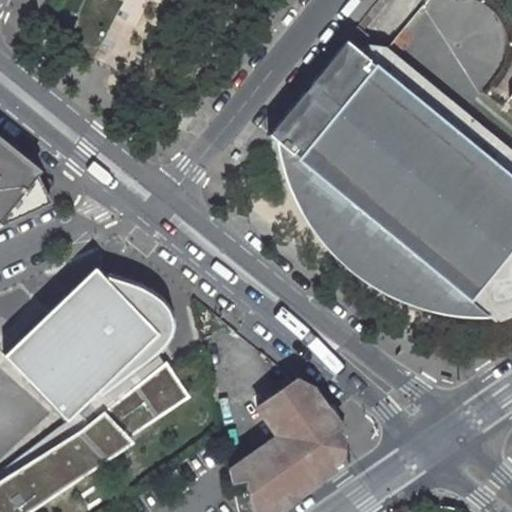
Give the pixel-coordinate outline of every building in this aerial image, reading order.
[(511,155),(356,27),(345,41),(267,135),(275,142),(279,164),(284,183),(294,206),(304,223),(319,243),(337,263),(343,268),(346,271),(360,281),(374,290),(378,293),(383,296),(403,305),(430,313),(458,316),(490,316),(511,313),(511,91),(508,98),(511,101),(511,155)] [(0,225),(41,207),(30,182),(37,174),(39,172),(0,140),(0,225)] [(50,203),(37,174),(30,182),(41,207),(50,203)] [(158,295),(139,283),(109,273),(105,281),(94,268),(3,355),(66,421),(0,470),(0,511),(30,511),(133,443),(128,438),(189,397),(165,362),(164,363),(157,355),(166,347),(173,336),(174,329),(175,322),(172,312),(167,303),(158,295)] [(253,511),(276,511),(324,481),(332,473),(335,468),(341,453),(342,446),(338,430),(331,414),(319,401),(294,380),(256,408),(276,436),(228,469),(230,478),(246,475),(253,511)] [(230,478),(237,511),(253,511),(246,475),(230,478)]
